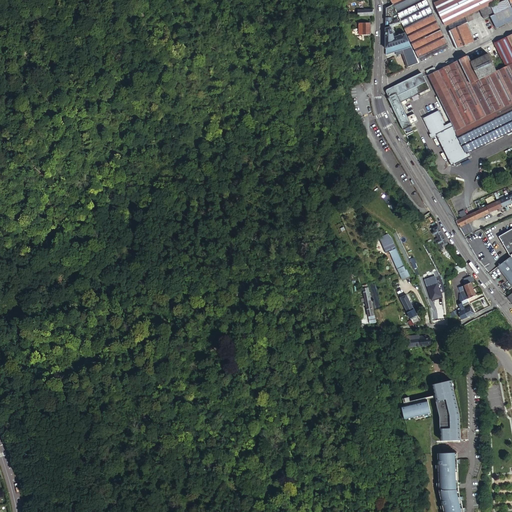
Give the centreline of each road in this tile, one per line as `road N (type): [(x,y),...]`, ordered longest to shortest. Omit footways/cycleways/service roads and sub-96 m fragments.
road 1 (unclassified): [(502,303),(449,327),(364,331),(241,305),(123,297)]
road 2 (tertiary): [(502,303),(382,114),(375,0)]
road 3 (residential): [(511,365),(489,349),(469,368),(469,510)]
